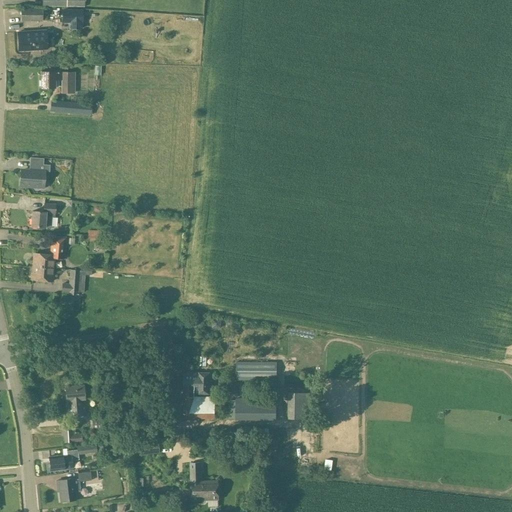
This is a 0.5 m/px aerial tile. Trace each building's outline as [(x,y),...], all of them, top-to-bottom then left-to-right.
[(47,10),(42,10),(42,9),(20,9),(21,22),(42,22),(42,21),(47,21),(47,10)] [(62,11),(62,24),(69,24),(69,30),(81,31),(82,11),(62,11)] [(46,50),(45,30),(17,32),(18,51),(46,50)] [(55,88),(55,80),(61,80),(61,73),(41,72),(41,88),(55,88)] [(75,72),(61,72),(61,94),(75,94),(75,72)] [(92,104),(51,101),(50,112),(91,116),(92,104)] [(43,189),(44,173),(44,172),(49,172),(50,165),(43,165),(43,159),(30,158),(29,172),(21,171),(20,185),(29,186),(28,188),(33,188),(35,190),(39,191),(41,189),(43,189)] [(44,204),(43,212),(32,211),(31,227),(45,228),(51,228),(52,217),(55,217),(55,214),(58,214),(58,207),(55,207),(55,205),(44,204)] [(52,235),(51,251),(50,256),(33,254),(32,268),(53,270),(54,259),(64,260),(66,236),(52,235)] [(52,281),(53,270),(32,268),(31,279),(52,281)] [(77,295),(77,292),(83,293),(85,271),(70,270),(68,284),(62,283),(61,293),(68,293),(68,295),(77,295)] [(244,354),(243,362),(236,362),(236,380),(277,381),(277,362),(261,362),(261,354),(244,354)] [(198,356),(198,366),(206,366),(207,357),(198,356)] [(183,419),(214,419),(215,400),(215,397),(195,397),(195,393),(208,393),(208,374),(184,374),(183,419)] [(64,386),(67,416),(86,415),(83,385),(64,386)] [(288,420),(310,420),(311,393),(288,393),(288,420)] [(235,398),(235,420),(276,420),(277,399),(235,398)] [(227,401),(226,419),(235,419),(235,401),(227,401)] [(61,427),(61,443),(80,442),(80,432),(72,433),(72,426),(61,427)] [(138,443),(139,454),(159,452),(158,442),(138,443)] [(49,457),(49,463),(47,464),(47,468),(50,469),(50,471),(78,468),(77,462),(71,462),(71,455),(62,456),(62,455),(49,457)] [(218,481),(201,481),(201,463),(190,463),(191,481),(191,501),(208,500),(208,507),(219,507),(218,481)] [(76,500),(75,493),(81,492),(79,482),(91,481),(90,472),(78,473),(78,479),(74,480),(74,479),(56,481),(57,489),(59,489),(60,502),(76,500)]
